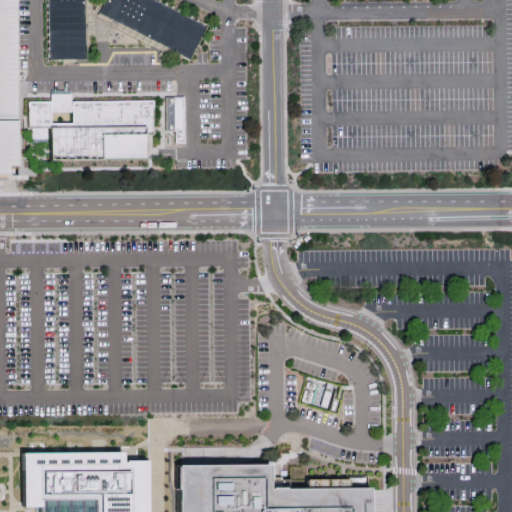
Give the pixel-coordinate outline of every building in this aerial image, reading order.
[(0,0),(11,0),(12,163),(6,164),(4,164),(4,179),(0,179),(0,0)] [(45,0),(47,58),(85,57),(83,0),(45,0)] [(154,0),(103,0),(97,12),(190,56),(205,22),(154,0)] [(48,158),(144,157),(144,131),(151,131),(151,98),(69,99),(69,93),(57,93),(57,102),(51,102),(51,99),(26,99),(27,126),(48,126),(48,158)] [(165,129),(174,129),(174,141),(182,141),(183,95),(166,95),(165,129)] [(27,452),(129,451),(129,461),(152,461),(152,511),(46,511),(46,509),(27,509),(27,452)] [(367,511),(367,488),(348,488),(348,478),(303,478),(303,488),(269,488),(269,465),(178,466),(178,511),(367,511)]
